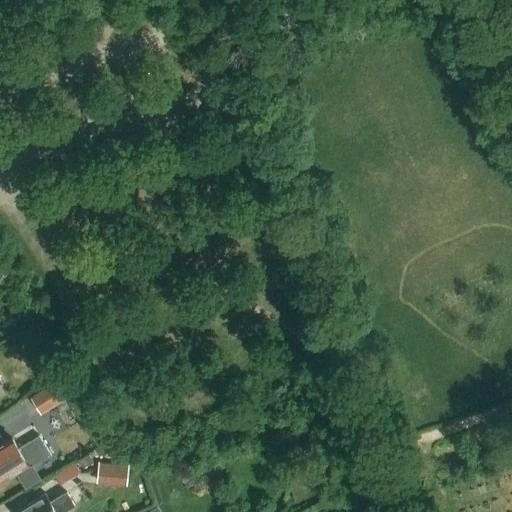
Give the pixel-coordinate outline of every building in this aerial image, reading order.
[(41,413),(62,401),(51,384),(31,397),(41,413)] [(0,435),(0,481),(0,482),(17,472),(19,476),(26,488),(39,480),(32,468),(52,456),(40,436),(19,448),(12,437),(4,442),(0,435)] [(83,466),(94,460),(90,453),(79,459),(83,466)] [(100,463),(98,482),(112,483),(113,470),(114,464),(106,464),(100,463)] [(173,469),(166,472),(169,480),(176,477),(173,469)] [(362,476),(350,481),(353,487),(364,482),(362,476)] [(63,511),(75,505),(88,498),(80,485),(51,502),(46,494),(18,510),(19,511),(63,511)]
